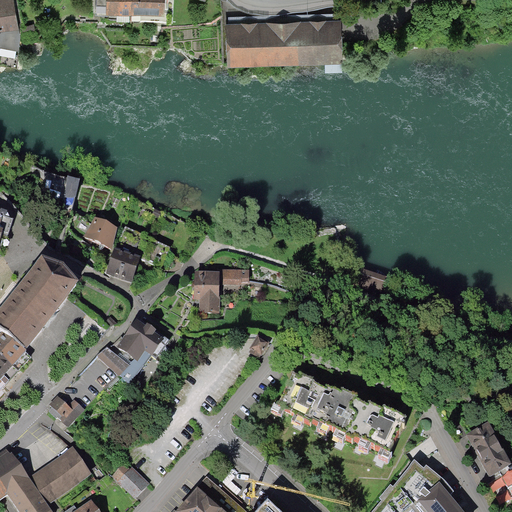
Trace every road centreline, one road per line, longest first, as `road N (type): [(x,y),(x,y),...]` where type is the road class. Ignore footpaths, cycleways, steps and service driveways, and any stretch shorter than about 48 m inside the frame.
road 1 (track): [(135,309),(220,247),(511,345)]
road 2 (residential): [(483,511),(425,407),(279,344),(213,428)]
road 3 (residential): [(135,309),(124,291),(25,248)]
road 4 (residential): [(302,511),(213,428)]
